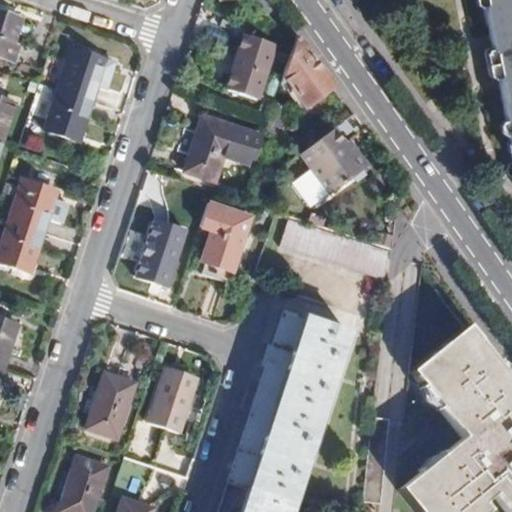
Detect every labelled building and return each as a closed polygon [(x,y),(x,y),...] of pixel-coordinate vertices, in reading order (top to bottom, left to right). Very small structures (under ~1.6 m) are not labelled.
[(511,0),(485,0),(492,28),(511,24),(511,25),(511,39),(495,43),(491,43),(487,48),(492,70),(497,74),(501,73),(511,71),(511,84),(504,86),(511,123),(511,0)] [(253,3),(246,9),(255,20),(262,15),(253,3)] [(0,59),(13,63),(18,46),(14,44),(22,19),(0,11),(0,59)] [(492,28),(495,43),(511,39),(511,25),(511,24),(492,28)] [(275,46),(246,37),(227,91),(257,101),(275,46)] [(298,43),(295,49),(284,82),(309,115),(337,94),(298,43)] [(71,55),(58,95),(90,106),(102,71),(94,69),(96,63),(71,55)] [(511,71),(501,73),(504,86),(511,84),(511,71)] [(36,98),(39,89),(29,85),(26,95),(36,98)] [(90,106),(58,95),(45,133),(70,142),(73,135),(80,138),(90,106)] [(0,149),(1,150),(15,108),(0,102),(0,149)] [(275,109),(271,121),(266,137),(281,141),(291,114),(275,109)] [(224,126),(194,116),(177,168),(207,179),(214,156),(224,126)] [(254,136),(224,126),(214,156),(245,166),(254,136)] [(345,149),(334,134),(299,160),(310,175),(330,200),(364,175),(345,149)] [(351,144),(345,149),(364,175),(371,169),(351,144)] [(330,200),(310,175),(295,187),(314,212),(330,200)] [(9,226),(42,238),(54,204),(46,203),(49,194),(23,187),(9,226)] [(289,220),(302,225),(308,206),(274,194),(266,213),(289,220)] [(251,220),(220,210),(201,264),(205,265),(202,278),(225,285),(228,274),(231,274),(251,220)] [(388,287),(392,256),(302,225),(289,220),(280,247),(388,287)] [(31,269),(42,238),(9,226),(0,252),(0,266),(22,274),(25,268),(31,269)] [(185,237),(155,226),(137,280),(167,290),(185,237)] [(284,316),(227,485),(291,507),(301,478),(348,337),(284,316)] [(0,369),(1,370),(15,328),(0,322),(0,369)] [(511,511),(511,381),(469,328),(413,375),(466,440),(401,494),(415,511),(482,511),(480,508),(493,499),(503,511),(511,511)] [(198,381),(167,372),(150,425),(180,435),(198,381)] [(137,386),(106,377),(89,429),(118,439),(137,386)] [(390,418),(373,416),(364,496),(383,497),(390,418)] [(93,511),(107,471),(78,461),(59,511),(93,511)] [(289,511),(291,507),(227,485),(218,511),(289,511)]
